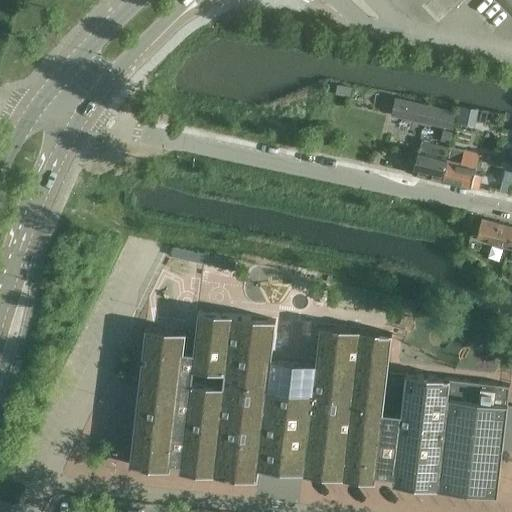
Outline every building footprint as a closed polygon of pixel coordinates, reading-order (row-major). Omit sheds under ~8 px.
[(407,172),(407,173),(441,182),(450,148),(421,141),(416,162),(410,161),(407,172)] [(450,148),(441,182),(471,189),(471,187),(477,189),(480,177),(473,176),(478,155),(450,148)] [(511,171),(504,170),(499,190),(511,193),(511,171)] [(511,237),(511,226),(482,218),(477,235),(510,244),(511,237)] [(171,256),(171,257),(234,271),(236,261),(173,247),(171,256)] [(145,327),(129,465),(170,470),(170,464),(180,465),(179,471),(257,480),(259,468),(303,473),(375,482),(375,476),(393,478),(392,484),(497,496),(502,450),(507,405),(510,385),(405,373),(400,414),(383,412),(392,333),(319,325),(315,364),(271,358),(276,320),(197,311),(193,352),(183,351),(186,332),(145,327)] [(511,405),(507,405),(502,450),(511,450),(511,405)]
